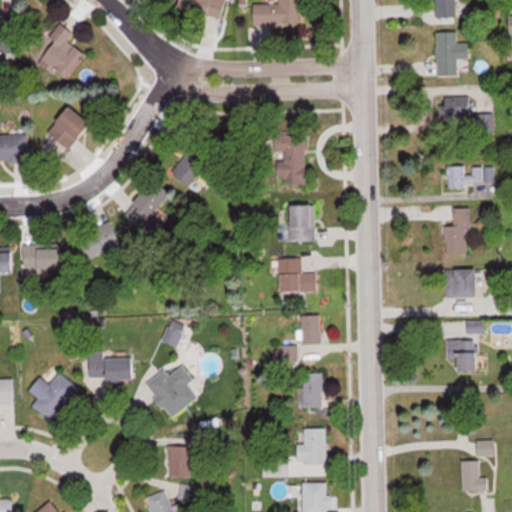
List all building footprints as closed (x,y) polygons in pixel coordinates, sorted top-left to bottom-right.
[(223,21),(229,0),(191,0),(188,10),(223,21)] [(280,0),(281,2),(256,2),(256,24),(305,24),(304,0),(280,0)] [(436,0),(437,16),(457,16),(457,0),(436,0)] [(21,18),(0,18),(0,52),(21,52),(21,18)] [(89,54),(72,39),(77,33),(64,22),(48,40),(54,45),(40,61),(64,82),(89,54)] [(438,31),(438,75),(461,75),(461,59),(471,59),(471,42),(459,42),(459,31),(438,31)] [(475,96),(446,96),(446,116),(475,116),(475,96)] [(94,124),(73,105),(50,131),(71,150),(94,124)] [(0,164),(29,164),(28,134),(0,133),(0,164)] [(308,133),(279,134),(279,183),(308,183),(308,133)] [(173,171),(195,191),(215,169),(193,149),(173,171)] [(485,164),(449,164),(449,186),(485,186),(485,164)] [(146,230),(174,191),(155,177),(126,216),(146,230)] [(317,230),(317,204),(295,204),(295,230),(317,230)] [(471,207),(456,208),(457,225),(447,225),(448,254),(473,253),(471,207)] [(81,233),(86,258),(122,250),(116,225),(81,233)] [(64,246),(27,246),(27,270),(64,270),(64,246)] [(0,272),(17,273),(17,248),(0,247),(0,272)] [(321,291),(321,260),(281,261),(282,292),(321,291)] [(451,297),(482,297),(482,269),(451,269),(451,297)] [(305,343),(325,343),(325,315),(305,315),(305,343)] [(179,347),(189,326),(173,319),(164,340),(179,347)] [(459,372),(482,371),(482,338),(450,338),(450,362),(459,361),(459,372)] [(136,380),(137,356),(90,355),(90,380),(136,380)] [(58,417),(79,386),(51,366),(29,397),(58,417)] [(201,399),(192,385),(197,381),(186,366),(171,376),(167,370),(148,384),(173,419),(201,399)] [(326,373),(305,373),(305,409),(326,409),(326,373)] [(17,379),(0,378),(0,402),(17,403),(17,379)] [(330,429),(303,429),(303,464),(330,464),(330,429)] [(480,441),(480,456),(496,456),(496,441),(480,441)] [(171,477),(193,477),(193,447),(171,447),(171,477)] [(463,490),(490,490),(490,478),(483,478),(483,461),(463,461),(463,490)] [(304,511),(331,511),(331,482),(305,482),(304,511)] [(0,511),(16,511),(16,499),(1,500),(1,490),(0,490),(0,511)] [(153,511),(175,511),(169,490),(148,497),(153,511)] [(61,511),(54,501),(38,511),(61,511)]
